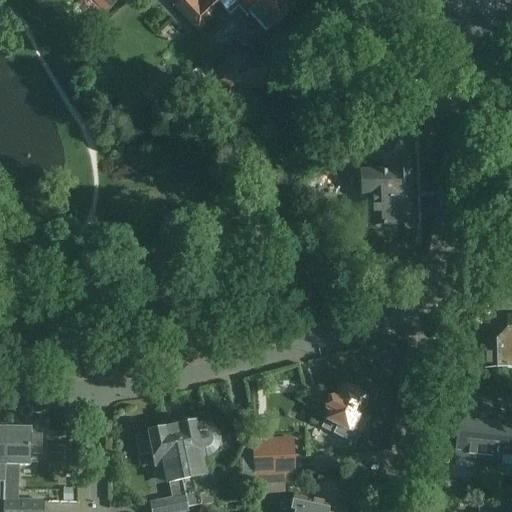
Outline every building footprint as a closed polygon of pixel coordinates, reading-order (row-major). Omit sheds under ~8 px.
[(118,0),(100,0),(109,9),(118,0)] [(213,0),(204,10),(194,0),(190,0),(179,11),(200,32),(223,9),(229,16),(238,8),(247,17),(253,11),(261,20),(257,24),(265,32),(269,29),(270,30),(296,6),(290,0),(288,0),(285,4),(281,0),(213,0)] [(219,102),(270,87),(264,67),(236,76),(235,73),(223,77),(226,87),(215,90),(219,102)] [(296,172),(310,188),(337,163),(323,147),(296,172)] [(413,160),(389,160),(389,174),(360,174),(361,198),(362,198),(363,224),(372,224),(372,226),(414,225),(413,160)] [(483,340),(484,369),(511,369),(511,356),(511,316),(505,317),(506,328),(495,340),(483,340)] [(354,444),(357,437),(366,419),(359,416),(367,399),(340,386),(334,399),(330,397),(325,408),(328,410),(323,419),(326,420),(322,428),(354,444)] [(473,473),(474,461),(498,464),(499,454),(511,455),(511,403),(493,398),(485,426),(469,424),(469,422),(460,421),(455,472),(473,473)] [(194,423),(170,428),(181,481),(187,508),(201,506),(199,496),(207,495),(200,458),(206,456),(212,454),(217,450),(219,444),(219,437),(217,431),(212,427),(206,424),(199,425),(194,426),(194,423)] [(181,481),(170,428),(135,435),(139,457),(152,454),(154,468),(164,466),(167,484),(181,481)] [(19,500),(19,466),(28,466),(28,455),(39,455),(39,432),(29,432),(29,430),(6,430),(6,459),(5,483),(5,500),(19,500)] [(291,441),(251,442),(252,472),(252,478),(283,477),(292,477),(291,441)] [(252,478),(252,472),(242,473),(242,491),(253,491),(252,478)] [(284,493),(283,477),(252,478),(253,491),(253,494),(284,493)] [(149,502),(150,511),(186,511),(184,496),(149,502)] [(291,511),(341,511),(337,505),(330,503),(328,505),(294,498),(291,511)] [(5,502),(4,511),(44,511),(45,500),(19,500),(5,500),(5,502)] [(511,511),(511,507),(511,501),(477,506),(478,511),(511,511)]
